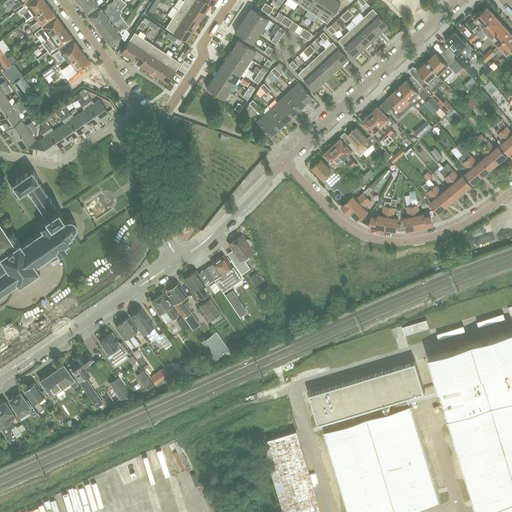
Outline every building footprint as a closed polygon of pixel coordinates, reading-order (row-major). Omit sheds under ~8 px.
[(15,10),(27,0),(13,0),(15,3),(11,5),(15,10)] [(34,14),(47,4),(46,3),(46,2),(45,0),(31,0),(18,10),(21,14),(30,8),(34,14)] [(89,0),(81,6),(86,14),(99,5),(96,1),(98,0),(89,0)] [(88,16),(93,23),(115,7),(118,4),(115,0),(114,0),(107,6),(107,8),(103,11),(100,7),(88,16)] [(205,13),(185,0),(183,0),(178,9),(199,22),(205,13)] [(211,4),(204,0),(185,0),(205,13),(211,4)] [(286,0),(284,3),(294,10),(298,4),(300,0),(286,0)] [(308,10),(314,0),(300,0),(298,4),(308,10)] [(318,16),(328,0),(314,0),(308,10),(318,16)] [(328,23),(341,3),(335,0),(328,0),(318,16),(328,23)] [(261,9),(265,12),(269,5),(265,2),(261,9)] [(33,30),(54,15),(51,10),(51,8),(49,5),(48,5),(47,4),(34,14),(39,20),(30,26),(33,30)] [(269,5),(265,12),(269,14),(274,8),(269,5)] [(93,23),(99,30),(111,21),(108,17),(112,15),(115,15),(118,12),(115,7),(93,23)] [(263,27),(268,19),(253,8),(251,7),(245,16),(263,27)] [(477,34),(496,16),(487,7),(480,13),(478,11),(472,16),(480,24),(473,30),(475,32),(477,34)] [(199,22),(178,9),(172,18),(192,31),(199,22)] [(344,12),(349,18),(352,15),(347,9),(344,12)] [(389,26),(373,9),(364,17),(380,34),(389,26)] [(345,21),(349,18),(344,12),(340,16),(345,21)] [(284,24),(288,18),(284,15),(280,22),(284,24)] [(263,27),(245,16),(240,24),(258,35),(263,27)] [(491,37),(504,25),(496,16),(477,34),(472,38),(474,39),(478,35),(480,38),(487,32),(491,37)] [(45,40),(63,27),(63,26),(63,24),(61,21),(59,21),(56,17),(34,33),(37,37),(40,34),(45,40)] [(99,30),(104,37),(125,22),(122,17),(118,20),(117,22),(114,25),(111,21),(99,30)] [(380,34),(364,17),(355,25),(372,42),(380,34)] [(192,31),(172,18),(165,27),(186,41),(192,31)] [(292,21),(288,18),(284,24),(288,27),(292,21)] [(104,37),(109,45),(121,36),(118,32),(122,29),(125,29),(129,26),(125,22),(104,37)] [(468,28),(464,23),(459,28),(463,32),(468,28)] [(252,43),(258,35),(240,24),(235,32),(237,33),(252,43)] [(294,31),(303,37),(308,31),(304,28),(303,28),(298,25),(294,31)] [(336,31),(330,25),(327,28),(332,34),(336,31)] [(372,42),(355,25),(347,33),(363,50),(372,42)] [(499,45),(511,34),(504,25),(491,37),(499,45)] [(64,28),(63,27),(45,40),(44,41),(49,47),(46,49),(47,50),(37,59),(40,63),(51,54),(50,53),(71,37),(67,32),(68,30),(66,28),(64,28)] [(274,35),(279,38),(283,33),(278,30),(274,35)] [(308,31),(303,37),(307,40),(312,33),(308,31)] [(130,59),(144,38),(135,32),(121,53),(130,59)] [(328,37),(323,32),(319,35),(324,40),(328,37)] [(470,62),(465,57),(474,49),(463,38),(462,39),(456,32),(451,36),(449,35),(446,38),(447,40),(447,41),(459,54),(455,58),(464,67),(469,73),(473,68),(468,63),(470,62)] [(363,50),(347,33),(338,41),(354,58),(363,50)] [(511,49),(511,34),(499,45),(507,54),(511,49)] [(276,44),(279,38),(274,35),(271,41),(276,44)] [(139,65),(153,44),(144,38),(130,59),(139,65)] [(250,59),(256,50),(238,39),(233,47),(250,59)] [(55,72),(82,52),(78,47),(79,46),(77,43),(76,43),(75,42),(68,46),(66,44),(54,53),(60,62),(52,68),(55,72)] [(349,59),(333,42),(324,50),(340,67),(349,59)] [(149,71),(162,51),(153,44),(139,65),(149,71)] [(306,48),(311,53),(315,50),(310,44),(306,48)] [(273,49),(268,46),(264,51),(269,54),(273,49)] [(250,59),(233,47),(228,55),(245,67),(250,59)] [(308,56),(311,53),(306,48),(302,51),(308,56)] [(492,49),(487,53),(490,57),(495,53),(492,49)] [(340,67),(324,50),(315,58),(331,75),(340,67)] [(158,77),(172,57),(162,51),(149,71),(158,77)] [(84,66),(89,62),(88,61),(89,59),(87,56),(85,57),(82,52),(55,72),(58,76),(67,69),(72,75),(77,71),(81,77),(88,71),(84,66)] [(448,64),(437,52),(427,61),(444,80),(454,71),(457,74),(464,67),(455,58),(448,64)] [(12,63),(4,53),(4,54),(0,56),(0,61),(5,68),(12,63)] [(487,53),(482,58),(485,61),(490,57),(487,53)] [(245,67),(228,55),(222,63),(240,75),(245,67)] [(167,84),(181,63),(172,57),(158,77),(167,84)] [(263,66),(268,69),(272,62),(267,58),(263,64),(264,64),(263,66)] [(331,75),(315,58),(307,66),(323,83),(331,75)] [(298,66),(293,61),(289,64),(294,70),(298,66)] [(444,80),(427,61),(418,70),(424,77),(419,81),(424,86),(441,105),(448,112),(454,107),(436,88),(444,80)] [(235,83),(240,75),(222,63),(217,71),(235,83)] [(263,76),(268,69),(263,66),(258,73),(263,76)] [(323,83),(307,66),(298,74),(314,92),(323,83)] [(270,71),(277,78),(281,74),(274,67),(271,70),(270,71)] [(229,91),(235,83),(217,71),(212,79),(229,91)] [(272,82),(277,78),(270,71),(267,76),(272,82)] [(258,83),(263,76),(258,73),(253,80),(258,83)] [(23,77),(22,76),(13,83),(23,96),(32,89),(31,88),(30,90),(21,78),(23,77)] [(487,77),(481,82),(491,94),(497,88),(487,77)] [(229,91),(212,79),(206,87),(224,99),(229,91)] [(419,91),(412,84),(408,79),(398,88),(413,105),(418,100),(414,96),(419,91)] [(313,97),(299,82),(292,89),(305,103),(313,97)] [(270,90),(263,83),(260,87),(265,92),(266,94),(270,90)] [(246,90),(251,94),(255,88),(250,85),(246,90)] [(0,105),(8,100),(4,94),(10,90),(7,86),(0,90),(0,105)] [(441,105),(424,86),(419,91),(426,100),(425,101),(434,111),(441,105)] [(260,87),(256,92),(260,97),(265,92),(260,87)] [(413,105),(398,88),(389,97),(395,104),(391,108),(393,110),(391,111),(398,118),(413,105)] [(80,92),(83,98),(91,92),(84,89),(80,92)] [(305,103),(292,89),(285,95),(298,110),(305,103)] [(247,99),(251,94),(246,90),(242,96),(247,99)] [(84,99),(80,93),(75,96),(79,103),(84,99)] [(475,100),(469,94),(463,99),(469,105),(475,100)] [(298,110),(285,95),(277,101),(291,116),(298,110)] [(110,114),(100,99),(94,103),(90,97),(86,101),(100,121),(110,114)] [(259,107),(253,99),(249,103),(255,110),(259,107)] [(0,119),(20,106),(17,101),(12,105),(8,100),(0,105),(0,119)] [(100,121),(86,101),(81,104),(85,109),(79,113),(90,128),(100,121)] [(291,116),(277,101),(270,108),(284,123),(291,116)] [(243,106),(238,102),(234,108),(239,112),(243,106)] [(0,120),(7,130),(22,120),(18,114),(24,110),(20,106),(0,119),(0,120)] [(395,122),(386,112),(385,113),(379,106),(378,107),(377,106),(373,110),(374,111),(371,114),(390,135),(393,139),(397,135),(394,131),(390,126),(395,122)] [(80,135),(62,110),(60,107),(56,110),(61,117),(65,123),(59,127),(70,142),(80,135)] [(90,128),(79,113),(74,117),(70,111),(67,107),(62,110),(80,135),(90,128)] [(284,123),(270,108),(263,114),(277,129),(284,123)] [(459,114),(454,108),(445,115),(450,121),(459,114)] [(277,129),(263,114),(256,121),(269,136),(277,129)] [(390,135),(371,114),(367,117),(366,116),(362,120),(363,121),(363,122),(374,133),(377,130),(386,139),(390,135)] [(70,142),(59,127),(54,130),(46,119),(42,122),(42,123),(59,149),(70,142)] [(13,140),(34,126),(31,121),(25,125),(22,120),(7,130),(13,140)] [(432,126),(427,120),(421,125),(427,131),(432,126)] [(511,132),(501,120),(497,124),(502,130),(511,141),(511,132)] [(59,149),(42,123),(41,131),(45,137),(39,140),(38,147),(44,148),(49,155),(59,149)] [(34,146),(35,140),(32,134),(37,130),(34,126),(13,140),(20,150),(28,145),(34,146)] [(368,139),(357,126),(348,135),(352,140),(348,144),(354,150),(359,156),(372,143),(368,139)] [(511,150),(511,141),(502,130),(498,133),(504,141),(501,144),(509,153),(511,150)] [(229,136),(221,133),(219,140),(227,143),(229,136)] [(507,155),(499,145),(495,148),(485,136),(481,140),(499,162),(507,155)] [(352,151),(341,139),(340,139),(339,138),(336,142),(337,143),(333,146),(352,167),(357,163),(348,154),(352,151)] [(499,162),(481,140),(476,143),(487,156),(483,159),(491,168),(499,162)] [(489,170),(481,160),(477,163),(460,142),(456,146),(481,176),(489,170)] [(326,153),(325,154),(336,165),(339,163),(347,172),(352,167),(333,146),(330,150),(329,148),(325,152),(326,153)] [(481,176),(456,146),(451,150),(458,157),(469,171),(465,173),(473,183),(481,176)] [(393,157),(396,160),(405,152),(402,148),(393,157)] [(443,157),(435,148),(430,151),(438,160),(443,157)] [(352,186),(330,163),(327,165),(322,159),(320,161),(318,163),(317,163),(314,166),(313,167),(320,174),(328,184),(331,181),(346,198),(355,190),(352,186)] [(471,184),(463,175),(460,178),(449,165),(448,163),(443,167),(444,167),(463,191),(471,184)] [(463,191),(444,167),(439,171),(451,185),(448,188),(455,198),(463,191)] [(9,234),(0,220),(0,293),(17,282),(18,285),(40,270),(36,265),(56,251),(58,254),(67,248),(65,245),(70,242),(68,239),(73,236),(72,235),(75,233),(74,232),(75,231),(76,230),(76,229),(77,228),(77,227),(77,225),(77,224),(76,223),(76,222),(75,221),(74,220),(73,220),(72,219),(71,219),(70,219),(69,219),(68,219),(67,219),(66,220),(63,216),(64,215),(58,206),(57,207),(39,180),(40,180),(32,168),(27,171),(19,176),(11,182),(19,194),(26,189),(44,215),(48,221),(39,227),(42,230),(22,243),(13,231),(9,234)] [(371,169),(362,177),(365,181),(374,173),(371,169)] [(379,188),(385,178),(383,177),(376,185),(379,188)] [(453,199),(446,190),(442,193),(435,185),(434,185),(429,179),(426,182),(430,187),(431,188),(446,205),(453,199)] [(426,190),(430,187),(426,182),(422,186),(426,190)] [(350,211),(367,196),(372,189),(370,187),(356,199),(353,196),(342,206),(349,214),(351,212),(350,211)] [(446,205),(431,188),(427,192),(434,200),(430,203),(438,212),(446,205)] [(417,228),(433,224),(431,215),(425,217),(424,213),(420,214),(418,204),(417,204),(416,198),(414,190),(408,192),(409,195),(410,195),(417,228)] [(406,230),(417,228),(410,195),(409,195),(405,196),(406,201),(407,207),(406,207),(409,217),(404,218),(406,230)] [(367,211),(364,208),(371,201),(367,196),(350,211),(351,212),(358,220),(367,211)] [(371,217),(369,226),(386,229),(390,207),(384,206),(382,215),(377,215),(377,218),(371,217)] [(390,207),(386,229),(396,231),(398,219),(393,218),(395,208),(390,207)] [(250,239),(248,239),(246,240),(242,235),(230,243),(234,250),(234,253),(230,255),(242,274),(251,268),(246,261),(249,258),(250,256),(249,255),(253,251),(250,246),(252,245),(252,243),(250,239)] [(221,289),(223,288),(226,292),(237,285),(234,280),(228,271),(233,268),(224,255),(213,263),(221,275),(215,279),(221,289)] [(195,289),(202,299),(208,294),(201,284),(205,282),(197,269),(184,278),(193,290),(195,289)] [(263,281),(257,272),(250,277),(256,286),(263,281)] [(200,325),(190,312),(184,303),(188,300),(189,297),(178,282),(169,289),(171,293),(168,295),(174,304),(175,303),(193,330),(200,325)] [(165,310),(172,320),(179,315),(172,306),(173,305),(164,292),(152,301),(160,314),(165,310)] [(265,297),(258,298),(260,308),(267,306),(265,297)] [(216,309),(209,299),(200,305),(210,319),(217,313),(215,310),(216,309)] [(131,315),(143,332),(146,330),(143,326),(145,324),(149,330),(154,326),(141,308),(131,315)] [(189,326),(182,316),(176,320),(183,330),(189,326)] [(135,331),(137,329),(129,317),(116,326),(129,343),(133,340),(136,344),(142,340),(135,331)] [(429,327),(426,319),(402,327),(405,335),(429,327)] [(394,338),(404,335),(401,325),(391,329),(394,338)] [(448,418),(511,399),(511,331),(429,357),(448,418)] [(125,357),(127,360),(131,357),(129,355),(130,354),(121,342),(120,343),(112,332),(100,341),(108,352),(111,356),(120,350),(125,358),(125,357)] [(148,343),(154,339),(148,332),(143,335),(148,343)] [(165,347),(171,343),(163,332),(157,336),(165,347)] [(228,350),(215,332),(201,342),(214,360),(228,350)] [(250,345),(248,339),(231,347),(233,353),(250,345)] [(71,370),(80,383),(86,378),(90,375),(85,367),(90,363),(89,362),(93,359),(88,352),(85,355),(84,354),(82,351),(80,353),(79,352),(76,354),(76,356),(74,357),(76,359),(70,363),(73,368),(71,370)] [(395,511),(440,498),(422,439),(409,396),(425,391),(415,361),(309,393),(319,424),(322,423),(348,511),(395,511)] [(78,384),(64,364),(52,372),(62,386),(70,381),(73,387),(78,384)] [(171,376),(164,366),(150,377),(157,386),(171,376)] [(62,386),(52,372),(41,380),(55,400),(59,397),(55,391),(62,386)] [(130,394),(118,376),(109,382),(121,400),(130,394)] [(101,399),(86,378),(80,383),(97,408),(100,406),(97,401),(101,399)] [(149,379),(143,384),(147,390),(153,385),(149,379)] [(34,402),(40,411),(44,408),(41,403),(37,403),(36,401),(44,395),(42,391),(35,382),(34,383),(32,383),(30,385),(29,387),(25,390),(33,403),(34,402)] [(277,390),(262,394),(262,396),(252,398),(254,407),(280,401),(277,390)] [(22,418),(28,414),(30,413),(34,419),(40,415),(38,412),(37,412),(28,399),(26,401),(21,392),(15,396),(14,395),(11,397),(11,398),(10,399),(20,414),(19,414),(22,418)] [(476,511),(479,511),(511,502),(511,399),(448,418),(476,511)] [(16,417),(6,401),(0,404),(0,414),(10,430),(12,428),(17,437),(22,434),(16,425),(15,426),(11,421),(16,417)] [(10,430),(0,414),(0,429),(2,429),(13,446),(20,441),(17,437),(12,428),(10,430)] [(320,511),(295,430),(261,440),(282,511),(320,511)] [(147,491),(92,504),(94,511),(118,511),(150,505),(147,491)] [(511,511),(511,502),(479,511),(511,511)] [(139,511),(146,511),(154,510),(152,503),(138,507),(139,511)]
